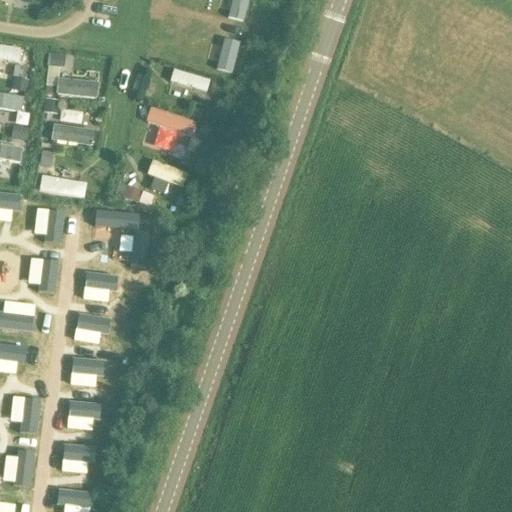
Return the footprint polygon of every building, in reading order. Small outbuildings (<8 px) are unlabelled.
[(0,0),(0,7),(10,9),(11,0),(0,0)] [(193,16),(236,30),(241,15),(198,2),(193,16)] [(217,62),(226,43),(194,28),(189,39),(197,43),(193,50),(217,62)] [(0,66),(26,68),(28,49),(0,47),(0,66)] [(67,76),(80,78),(84,62),(71,59),(67,76)] [(178,75),(176,90),(214,95),(216,80),(178,75)] [(90,120),(91,105),(100,106),(101,82),(65,81),(63,119),(90,120)] [(0,117),(30,117),(30,104),(8,104),(8,94),(0,94),(0,117)] [(210,128),(169,117),(164,136),(188,143),(183,158),(200,162),(210,128)] [(58,145),(96,151),(99,132),(62,126),(58,145)] [(0,151),(0,170),(25,174),(28,156),(0,151)] [(183,188),(186,176),(153,169),(150,180),(183,188)] [(45,196),(91,206),(94,189),(49,179),(45,196)] [(37,251),(63,256),(69,225),(43,220),(37,251)] [(103,229),(101,244),(140,247),(141,233),(103,229)] [(1,355),(42,356),(42,338),(1,337),(1,355)] [(70,353),(69,364),(94,365),(93,376),(109,377),(110,354),(70,353)] [(66,400),(63,416),(95,422),(98,406),(66,400)] [(0,402),(0,420),(31,425),(33,407),(0,402)] [(76,473),(78,460),(65,458),(63,471),(76,473)] [(12,506),(15,482),(0,480),(0,511),(6,511),(7,506),(12,506)] [(61,484),(58,498),(70,500),(72,486),(61,484)]
